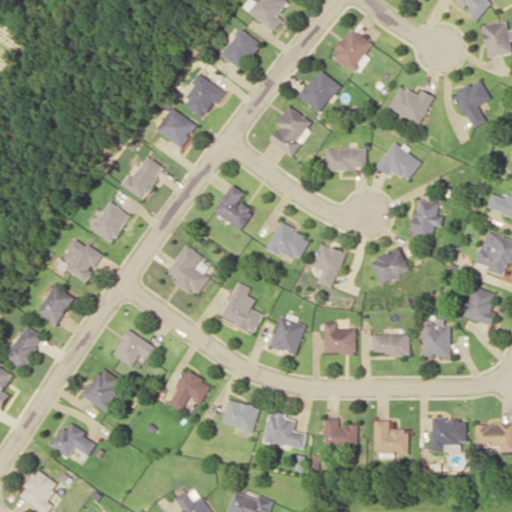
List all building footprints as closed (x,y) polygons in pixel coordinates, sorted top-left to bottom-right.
[(290,0),(289,0),(257,0),(256,0),(249,0),(245,5),(274,29),(284,17),(279,13),(290,0)] [(456,0),(480,17),(492,0),(491,0),(456,0)] [(511,52),(511,49),(509,21),(484,23),(488,55),(511,52)] [(358,73),(370,55),(366,53),(374,41),(351,26),(332,55),(358,73)] [(261,41),(240,27),(223,54),(244,68),(261,41)] [(342,84),(322,68),(300,94),(320,111),(342,84)] [(217,103),(226,90),(203,73),(183,101),(203,116),(215,101),(217,103)] [(492,97),(481,78),(455,92),(474,127),(488,120),(479,105),(492,97)] [(422,88),(419,94),(401,84),(390,107),(421,123),(435,95),(422,88)] [(268,137),(291,155),(316,123),(292,105),(268,137)] [(198,124),(173,106),(158,129),(183,146),(198,124)] [(393,168),(408,180),(423,161),(395,140),(377,165),(389,174),(393,168)] [(367,168),(366,147),(326,147),(327,169),(367,168)] [(142,198),(166,167),(148,153),(124,184),(142,198)] [(242,227),(254,208),(240,199),(246,190),(232,182),(215,211),(242,227)] [(511,198),(493,192),(488,207),(507,213),(511,198)] [(439,201),(418,197),(411,234),(432,238),(435,224),(441,225),(443,215),(437,214),(439,201)] [(114,241),(131,213),(109,199),(92,227),(114,241)] [(266,247),(279,254),(281,250),(300,259),(312,236),(280,220),(266,247)] [(511,248),(511,237),(487,229),(476,263),(504,273),(511,248)] [(73,261),(68,268),(88,281),(96,268),(95,268),(104,253),(77,236),(64,256),(73,261)] [(346,250),(321,242),(314,265),(323,268),(319,282),(334,287),(346,250)] [(168,270),(178,276),(175,280),(190,291),(192,288),(199,292),(212,275),(206,271),(212,262),(187,244),(168,270)] [(381,282),(410,269),(401,247),(371,260),(381,282)] [(222,315),(255,331),(265,312),(253,307),(258,298),(249,293),(253,286),(240,280),(222,315)] [(60,322),(75,295),(55,283),(40,311),(60,322)] [(492,309),(497,292),(474,285),(465,315),(493,324),(497,310),(492,309)] [(272,344),(298,354),(309,323),(283,313),(272,344)] [(358,327),(338,326),(338,321),(327,321),(326,352),(358,352),(358,327)] [(425,355),(452,354),(451,322),(424,323),(425,355)] [(45,334),(27,324),(17,342),(12,339),(3,355),(26,368),(45,334)] [(161,346),(128,328),(115,354),(135,364),(141,353),(154,360),(161,346)] [(411,332),(374,333),(374,353),(412,353),(411,332)] [(10,393),(5,390),(14,373),(0,365),(0,404),(2,406),(10,393)] [(126,381),(104,366),(84,394),(106,409),(126,381)] [(170,401),(190,413),(195,406),(189,402),(192,396),(203,402),(214,383),(189,369),(170,401)] [(262,406),(230,398),(224,423),(255,431),(262,406)] [(305,447),(308,432),(296,430),(298,419),(288,417),(289,414),(271,410),(266,440),(305,447)] [(327,447),(360,446),(360,423),(341,423),(341,417),(326,417),(327,447)] [(467,417),(433,417),(433,448),(447,447),(447,442),(468,442),(467,417)] [(97,442),(83,434),(86,428),(69,418),(53,445),(70,456),(75,446),(90,454),(97,442)] [(376,446),(370,446),(370,466),(380,466),(380,451),(410,451),(410,428),(391,428),(391,419),(376,419),(376,446)] [(511,422),(476,423),(477,445),(501,445),(501,450),(511,450),(511,422)] [(48,511),(54,503),(49,500),(60,481),(37,468),(21,496),(48,511)] [(184,511),(214,511),(197,485),(176,499),(184,511)] [(270,511),(276,500),(259,493),(258,497),(237,489),(228,511),(270,511)]
